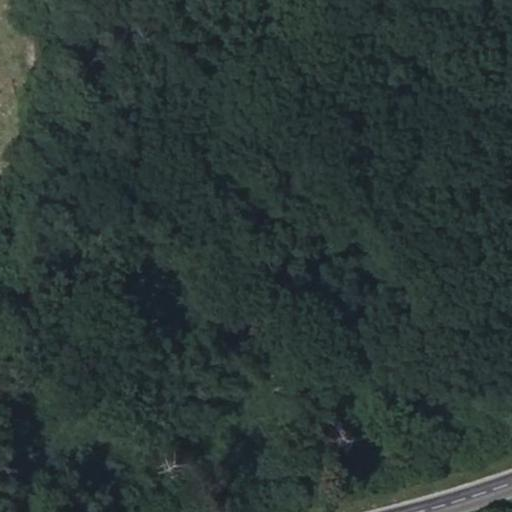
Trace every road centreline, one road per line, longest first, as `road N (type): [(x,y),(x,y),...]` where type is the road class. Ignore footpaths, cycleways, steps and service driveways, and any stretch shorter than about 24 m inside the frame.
road 1 (track): [(0,341),(130,162),(333,0)]
road 2 (tertiary): [(511,463),(302,511)]
